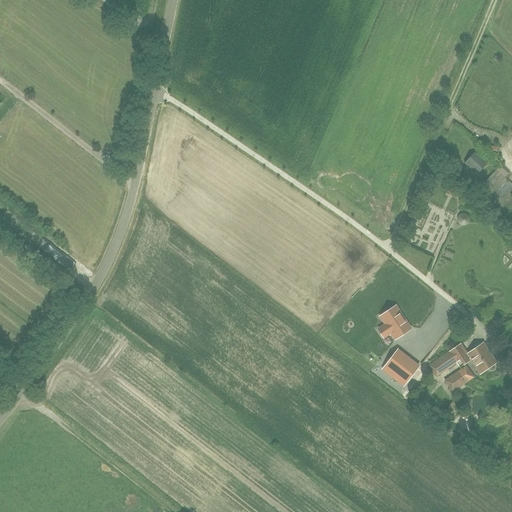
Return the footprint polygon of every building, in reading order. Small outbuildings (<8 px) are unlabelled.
[(477,176),(487,164),(475,153),(464,164),(477,176)] [(511,185),(504,179),(510,173),(502,166),(485,184),(503,201),(511,190),(511,185)] [(384,326),(380,329),(385,337),(389,334),(391,333),(395,340),(401,336),(405,333),(411,329),(396,307),(390,310),(386,313),(380,317),(386,325),(384,326)] [(460,361),(456,363),(460,368),(471,361),(480,374),(488,368),(488,370),(490,371),(492,372),(494,371),(496,369),(496,367),(495,365),(494,364),(496,363),(483,345),(468,355),(461,345),(453,351),(460,361)] [(397,351),(397,352),(390,360),(385,366),(407,383),(418,368),(407,359),(398,352),(397,351)] [(437,376),(456,363),(460,361),(453,351),(430,367),(437,376)] [(445,380),(453,392),(471,378),(463,367),(445,380)] [(447,409),(452,421),(464,416),(458,404),(447,409)]
